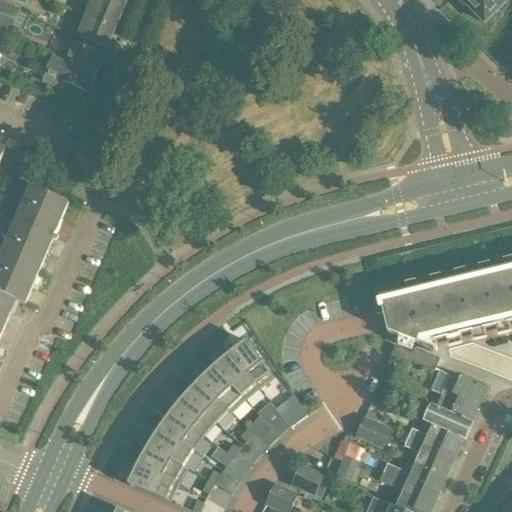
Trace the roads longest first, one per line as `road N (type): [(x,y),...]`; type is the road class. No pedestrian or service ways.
road 1 (tertiary): [(51,481),(112,368),(198,285),(295,236),(459,196)]
road 2 (residential): [(0,406),(28,336),(51,324),(93,222)]
road 3 (tertiary): [(450,160),(408,28),(385,0)]
road 4 (residential): [(452,511),(494,416),(511,399)]
